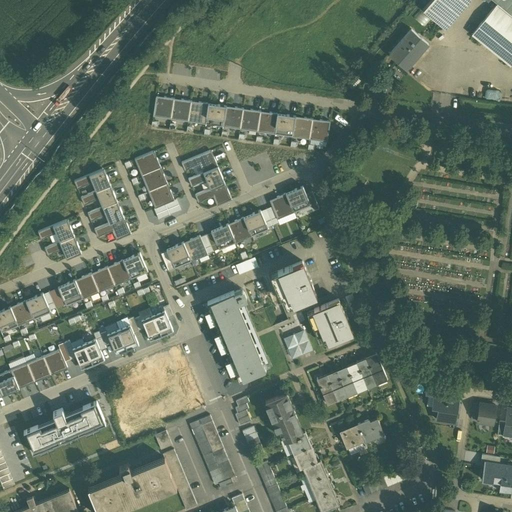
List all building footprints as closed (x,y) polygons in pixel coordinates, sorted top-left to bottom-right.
[(432,0),(423,13),(444,31),(468,0),(432,0)] [(511,0),(490,0),(495,4),(511,17),(511,0)] [(511,17),(495,4),(470,36),(509,67),(511,63),(511,17)] [(427,45),(410,30),(388,55),(405,70),(427,45)] [(153,116),(171,118),(174,98),(156,96),(153,116)] [(171,118),(188,121),(191,101),(174,98),(171,118)] [(188,121),(205,124),(208,103),(191,101),(188,121)] [(205,124),(223,126),(226,106),(208,103),(205,124)] [(223,126),(240,129),(243,108),(226,106),(223,126)] [(240,129),(257,131),(261,111),(243,108),(240,129)] [(257,131),(275,134),(278,114),(261,111),(257,131)] [(275,134),(292,137),(295,116),(278,114),(275,134)] [(292,137),(310,139),(313,119),(295,116),(292,137)] [(310,139),(327,142),(330,121),(313,119),(310,139)] [(218,166),(212,150),(182,162),(185,170),(200,164),(204,172),(218,166)] [(161,167),(155,151),(135,159),(142,175),(161,167)] [(225,183),(218,166),(204,172),(189,178),(192,186),(206,180),(210,189),(225,183)] [(168,184),(161,167),(142,175),(149,192),(168,184)] [(92,182),(95,190),(110,184),(103,168),(74,180),(78,188),(92,182)] [(232,199),(225,183),(210,189),(195,195),(198,202),(213,196),(217,205),(232,199)] [(99,198),(102,206),(117,200),(110,184),(95,190),(81,196),(85,204),(99,198)] [(175,199),(168,184),(149,192),(155,208),(166,203),(175,199)] [(303,186),(286,193),(294,212),(299,210),(311,205),(306,194),(303,186)] [(311,205),(314,211),(319,208),(312,192),(306,194),(311,205)] [(272,206),(278,219),(294,212),(286,193),(277,197),(277,198),(270,201),(272,206)] [(166,203),(168,209),(179,204),(176,199),(175,199),(166,203)] [(102,206),(87,212),(91,220),(106,213),(109,221),(123,216),(117,200),(102,206)] [(154,208),(156,214),(168,209),(166,203),(154,208)] [(181,210),(179,204),(168,209),(171,215),(181,210)] [(314,211),(311,205),(299,210),(302,216),(314,211)] [(272,206),(266,209),(274,225),(279,223),(278,219),(272,206)] [(171,215),(168,209),(156,214),(159,219),(171,215)] [(260,209),(244,217),(252,236),(269,228),(268,227),(261,211),(260,209)] [(266,209),(261,211),(268,227),(274,225),(266,209)] [(109,221),(94,228),(98,236),(113,230),(117,239),(131,234),(123,216),(109,221)] [(227,224),(236,243),(252,236),(244,217),(227,224)] [(68,219),(38,230),(41,238),(55,233),(58,241),(74,235),(68,219)] [(211,231),(212,232),(219,249),(219,250),(236,243),(227,224),(211,231)] [(212,232),(206,234),(213,251),(219,249),(212,232)] [(201,237),(208,253),(213,251),(206,234),(201,237)] [(58,241),(45,246),(48,255),(62,249),(66,258),(81,252),(74,235),(58,241)] [(183,242),(191,261),(208,254),(208,253),(201,237),(200,235),(183,242)] [(175,268),(191,261),(183,242),(167,249),(167,251),(174,267),(175,268)] [(174,267),(167,251),(161,253),(168,270),(174,267)] [(131,279),(148,272),(140,252),(123,259),(131,279)] [(236,265),(239,274),(258,267),(254,257),(236,265)] [(115,285),(131,279),(123,259),(107,266),(115,285)] [(294,304),(316,295),(302,261),(278,271),(281,278),(274,281),(277,287),(281,285),(285,296),(283,297),(285,300),(291,298),(294,304)] [(99,292),(115,285),(107,266),(91,273),(99,292)] [(83,299),(99,292),(91,273),(75,280),(83,299)] [(66,306),(83,299),(75,280),(58,287),(58,288),(65,304),(66,306)] [(58,288),(49,292),(55,308),(65,304),(58,288)] [(233,290),(207,301),(240,380),(264,370),(236,304),(247,299),(243,289),(234,293),(233,290)] [(49,292),(43,294),(50,311),(56,308),(55,308),(49,292)] [(43,293),(26,300),(34,319),(51,312),(50,311),(43,294),(43,293)] [(353,313),(359,311),(352,295),(346,297),(353,313)] [(352,332),(338,299),(314,309),(317,316),(310,319),(313,325),(317,323),(322,333),(319,334),(321,338),(327,335),(330,341),(352,332)] [(26,300),(11,306),(18,326),(34,319),(26,300)] [(169,304),(163,307),(165,310),(168,318),(173,315),(169,304)] [(11,306),(0,311),(0,329),(1,332),(18,326),(11,306)] [(165,310),(153,315),(162,335),(173,330),(168,318),(165,310)] [(153,315),(141,320),(145,327),(150,340),(162,335),(153,315)] [(139,330),(145,327),(141,320),(140,316),(135,319),(139,330)] [(130,324),(119,329),(127,350),(139,345),(130,324)] [(105,344),(111,342),(107,334),(104,326),(98,328),(100,331),(105,344)] [(116,354),(127,350),(119,329),(107,334),(111,342),(116,354)] [(100,331),(94,333),(96,339),(101,350),(107,348),(105,344),(100,331)] [(292,358),(312,350),(304,331),(284,339),(292,358)] [(96,339),(85,343),(93,364),(105,359),(101,350),(96,339)] [(70,340),(64,343),(71,358),(71,359),(76,357),(73,348),(70,340)] [(60,349),(65,361),(71,358),(64,343),(58,345),(60,349)] [(85,343),(73,348),(76,357),(81,369),(93,364),(85,343)] [(60,370),(67,367),(65,361),(60,349),(43,356),(51,375),(61,371),(60,370)] [(376,355),(367,359),(376,382),(385,378),(386,380),(387,379),(376,353),(375,354),(376,355)] [(189,397),(172,355),(134,370),(151,412),(189,397)] [(35,382),(51,375),(43,356),(27,362),(35,382)] [(367,359),(357,363),(366,386),(376,382),(367,359)] [(19,388),(35,382),(27,362),(11,369),(19,388)] [(357,363),(347,367),(357,390),(366,386),(357,363)] [(347,367),(337,371),(347,394),(357,390),(347,367)] [(2,395),(19,388),(11,369),(0,373),(0,389),(2,395)] [(347,394),(337,371),(327,376),(337,398),(347,394)] [(337,398),(327,376),(318,380),(317,378),(316,378),(327,404),(328,404),(328,402),(337,398)] [(427,385),(426,394),(435,395),(449,398),(451,388),(427,385)] [(291,405),(286,392),(265,401),(275,423),(277,422),(284,439),(287,438),(302,432),(291,405)] [(435,395),(433,407),(438,408),(436,420),(455,422),(458,399),(449,398),(435,395)] [(247,396),(236,401),(238,406),(246,403),(249,402),(247,396)] [(56,418),(24,431),(33,453),(106,423),(97,400),(65,414),(62,407),(53,411),(56,418)] [(238,406),(235,407),(237,413),(246,409),(249,408),(246,403),(238,406)] [(496,405),(480,403),(480,405),(478,419),(477,422),(493,424),(496,405)] [(480,405),(474,404),(472,418),(478,419),(480,405)] [(511,407),(507,407),(505,422),(503,435),(511,435),(511,407)] [(237,413),(235,414),(240,425),(251,420),(246,409),(237,413)] [(210,415),(199,419),(202,425),(212,420),(210,415)] [(370,421),(368,418),(357,423),(357,424),(364,442),(384,434),(377,418),(370,421)] [(199,419),(190,423),(192,429),(202,425),(199,419)] [(224,448),(212,420),(202,425),(204,430),(206,435),(208,441),(210,446),(213,451),(213,452),(224,448)] [(364,442),(357,424),(341,431),(350,453),(366,447),(364,442)] [(202,425),(192,429),(194,434),(204,430),(202,425)] [(263,448),(253,426),(242,431),(251,453),(263,448)] [(166,430),(154,435),(160,449),(172,445),(166,430)] [(204,430),(194,434),(196,439),(206,435),(204,430)] [(302,432),(287,438),(294,453),(311,446),(305,431),(302,432)] [(206,435),(196,439),(198,445),(208,441),(206,435)] [(208,441),(198,445),(201,450),(210,446),(208,441)] [(210,446),(201,450),(203,455),(213,451),(210,446)] [(311,446),(294,453),(300,468),(302,466),(317,461),(311,446)] [(421,446),(410,451),(415,463),(426,458),(421,446)] [(197,504),(174,449),(162,454),(176,487),(185,509),(197,504)] [(213,451),(203,455),(205,461),(215,457),(213,451)] [(218,463),(228,459),(226,454),(215,458),(217,462),(218,463)] [(500,463),(500,457),(482,454),(481,461),(484,462),(485,461),(500,463)] [(215,457),(205,461),(207,466),(217,462),(215,458),(215,457)] [(121,475),(88,488),(98,511),(113,511),(176,487),(164,458),(131,471),(128,463),(118,467),(121,475)] [(228,459),(218,463),(219,467),(221,473),(222,475),(232,470),(228,459)] [(317,461),(302,466),(308,481),(326,474),(320,459),(317,461)] [(267,460),(257,465),(259,470),(270,466),(267,460)] [(511,465),(500,463),(485,461),(484,462),(482,479),(501,482),(511,483),(511,465)] [(217,462),(207,466),(210,471),(219,467),(218,463),(217,462)] [(415,463),(409,465),(414,475),(419,473),(415,463)] [(414,475),(409,465),(404,467),(408,477),(414,475)] [(0,469),(0,475),(10,472),(8,466),(0,469)] [(270,466),(259,470),(262,476),(272,472),(270,466)] [(219,467),(210,471),(212,477),(221,473),(219,467)] [(404,467),(399,469),(403,480),(408,477),(404,467)] [(403,480),(399,469),(393,472),(398,482),(403,480)] [(232,470),(222,475),(225,480),(231,478),(235,476),(232,470)] [(0,475),(0,480),(1,482),(12,477),(10,472),(0,475)] [(272,472),(262,476),(264,482),(274,477),(272,472)] [(398,482),(393,472),(388,474),(392,484),(398,482)] [(222,475),(221,473),(212,477),(215,484),(218,483),(225,480),(222,475)] [(326,474),(308,481),(315,496),(332,489),(326,474)] [(392,484),(388,474),(383,476),(387,486),(392,484)] [(383,476),(378,478),(382,488),(387,486),(383,476)] [(1,482),(3,488),(14,483),(12,477),(1,482)] [(274,477),(264,482),(266,486),(276,482),(274,477)] [(225,480),(218,483),(221,488),(233,483),(231,478),(225,480)] [(378,478),(372,480),(377,491),(382,488),(378,478)] [(377,491),(372,480),(367,482),(371,493),(377,491)] [(371,493),(367,482),(362,485),(366,495),(371,493)] [(511,483),(501,482),(499,491),(511,492),(511,483)] [(277,483),(266,487),(269,493),(279,489),(277,483)] [(279,489),(269,493),(271,499),(282,495),(279,489)] [(338,504),(332,489),(315,496),(321,511),(338,504)] [(30,506),(14,511),(78,511),(69,490),(35,503),(34,500),(32,496),(26,498),(30,506)] [(242,493),(232,498),(234,503),(244,499),(242,493)] [(282,495),(271,499),(273,505),(284,500),(282,495)] [(244,499),(234,503),(235,505),(236,508),(246,504),(244,499)] [(284,500),(273,505),(276,510),(286,506),(284,500)]
